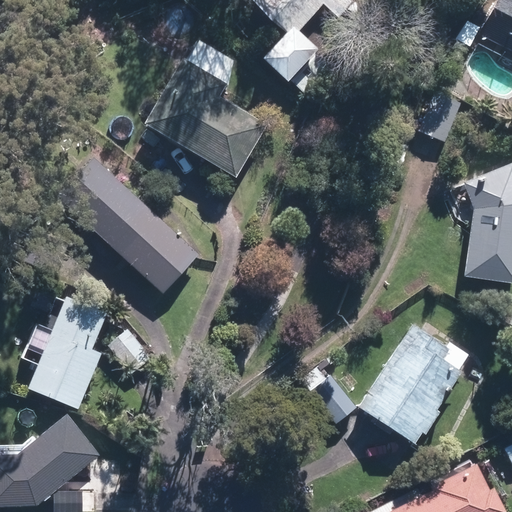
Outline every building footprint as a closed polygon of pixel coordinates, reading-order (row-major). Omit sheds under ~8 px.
[(248,0),(247,1),(284,36),(299,19),(314,34),(345,0),(248,0)] [(511,0),(491,0),(474,34),(511,53),(511,0)] [(174,61),(137,127),(232,180),(262,127),(211,99),(218,86),(174,61)] [(442,143),(459,103),(436,93),(420,134),(442,143)] [(89,156),(49,200),(159,300),(199,257),(89,156)] [(511,166),(510,162),(459,182),(471,209),(460,277),(511,284),(511,166)] [(65,241),(25,227),(13,262),(53,277),(65,241)] [(103,314),(62,297),(24,389),(75,411),(98,355),(88,350),(103,314)] [(444,352),(407,327),(353,407),(408,444),(415,433),(421,436),(435,414),(431,411),(456,374),(438,361),(444,352)] [(150,359),(125,329),(105,346),(130,375),(150,359)] [(333,424),(353,408),(327,377),(307,393),(333,424)] [(97,456),(64,414),(13,455),(0,455),(0,508),(33,507),(97,456)] [(511,443),(502,448),(511,467),(511,466),(511,443)] [(482,493),(468,464),(423,486),(427,493),(387,511),(496,511),(487,491),(482,493)] [(94,511),(94,490),(54,493),(54,511),(94,511)]
